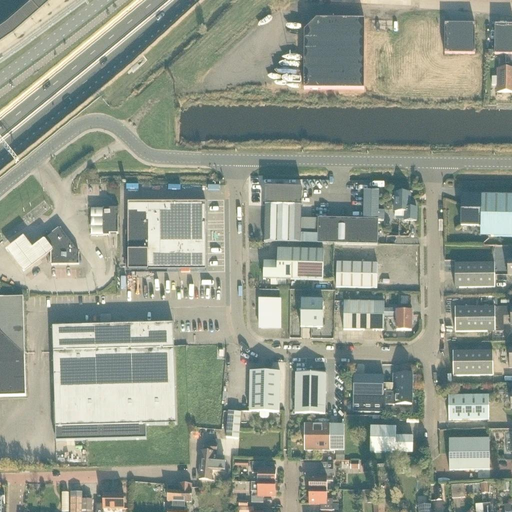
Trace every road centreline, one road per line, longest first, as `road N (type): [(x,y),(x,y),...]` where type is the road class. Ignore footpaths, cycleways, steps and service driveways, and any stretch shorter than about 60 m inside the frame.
road 1 (unclassified): [(430,354),(276,352),(246,339),(236,317),(234,159)]
road 2 (tertiary): [(234,159),(155,157),(113,125),(84,123),(0,189)]
road 3 (trunk): [(0,154),(186,0)]
road 4 (trunk): [(160,0),(0,130)]
road 5 (tertiary): [(431,162),(234,159)]
road 6 (unclassified): [(430,354),(431,162)]
road 7 (unclassified): [(15,478),(184,473)]
road 8 (unclassified): [(103,0),(0,78)]
